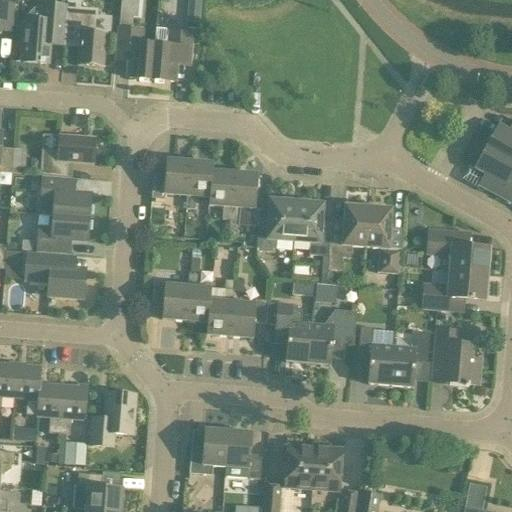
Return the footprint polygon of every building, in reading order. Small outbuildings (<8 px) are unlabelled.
[(0,3),(0,34),(11,33),(13,0),(5,0),(5,4),(0,3)] [(189,0),(189,23),(201,24),(202,0),(189,0)] [(48,65),(50,46),(63,47),(63,41),(67,2),(60,1),(59,6),(42,4),(40,22),(24,21),(20,63),(48,65)] [(103,70),(106,34),(110,35),(111,18),(97,17),(98,11),(80,9),(81,3),(67,2),(63,41),(79,42),(77,68),(103,70)] [(114,63),(129,64),(127,80),(151,82),(153,46),(142,45),(144,30),(117,28),(114,63)] [(155,29),(153,46),(151,82),(174,84),(175,68),(190,69),(193,34),(168,32),(165,30),(155,29)] [(511,124),(507,132),(498,127),(486,149),(511,162),(511,124)] [(13,151),(1,149),(3,134),(0,134),(0,173),(11,175),(13,151)] [(39,178),(41,178),(65,180),(67,164),(92,166),(94,140),(59,138),(58,153),(41,151),(39,178)] [(511,204),(511,175),(511,174),(511,162),(486,149),(474,170),(484,176),(477,187),(511,206),(511,204)] [(13,151),(11,175),(24,176),(26,152),(13,151)] [(166,161),(164,177),(153,176),(151,199),(164,201),(164,196),(186,198),(189,163),(166,161)] [(194,211),(195,199),(208,200),(208,208),(212,165),(189,163),(186,198),(185,210),(194,211)] [(208,208),(223,209),(222,221),(230,222),(234,175),(212,173),(212,165),(208,208)] [(240,210),(254,211),(257,176),(234,175),(230,222),(239,223),(240,210)] [(38,217),(52,218),(88,221),(90,197),(74,196),(76,181),(65,180),(41,178),(38,217)] [(275,254),(276,243),(292,244),(295,204),(269,202),(267,219),(259,219),(256,253),(275,254)] [(292,244),(309,245),(308,257),(323,258),(321,277),(327,277),(327,271),(329,246),(330,224),(321,224),(322,206),(295,204),(292,244)] [(344,208),(341,247),(329,246),(327,271),(340,272),(341,259),(350,260),(351,248),(365,250),(368,209),(344,208)] [(401,252),(388,251),(391,211),(368,209),(365,250),(378,251),(377,275),(399,277),(401,252)] [(52,218),(51,229),(38,228),(36,255),(70,257),(71,242),(86,243),(88,221),(52,218)] [(439,273),(448,274),(487,277),(489,250),(470,249),(471,234),(428,231),(425,257),(440,259),(439,273)] [(191,251),(190,261),(199,261),(200,251),(191,251)] [(23,284),(48,286),(47,298),(82,301),(84,272),(75,271),(76,258),(70,257),(36,255),(26,254),(23,284)] [(464,315),(465,301),(484,303),(487,277),(448,274),(447,287),(423,285),(421,312),(464,315)] [(188,275),(187,288),(184,323),(206,325),(205,337),(206,337),(210,290),(196,289),(197,276),(188,275)] [(151,305),(162,306),(161,321),(184,323),(187,288),(165,286),(165,282),(153,281),(151,305)] [(336,303),(339,287),(318,284),(315,300),(336,303)] [(224,291),(223,303),(209,302),(210,290),(206,337),(229,339),(232,304),(233,291),(224,291)] [(255,306),(232,304),(229,339),(252,341),(253,325),(265,326),(267,305),(267,302),(255,301),(255,306)] [(274,337),(287,338),(285,364),(307,366),(311,326),(301,325),(301,315),(295,307),(267,305),(265,326),(274,327),(274,337)] [(334,312),(323,327),(311,326),(307,366),(329,368),(332,338),(354,340),(356,314),(334,312)] [(357,359),(369,360),(367,386),(389,388),(393,348),(371,346),(372,330),(360,329),(357,359)] [(430,381),(444,382),(444,384),(477,387),(480,362),(470,361),(471,347),(460,346),(462,332),(435,330),(430,381)] [(416,334),(415,350),(393,348),(389,388),(411,390),(414,364),(426,365),(429,335),(416,334)] [(0,404),(0,399),(13,400),(16,367),(0,365),(0,404)] [(25,416),(35,417),(35,419),(36,419),(40,369),(16,367),(13,400),(26,401),(25,416)] [(48,435),(59,436),(62,388),(39,386),(41,369),(40,369),(36,419),(49,420),(48,435)] [(87,390),(62,388),(59,436),(61,436),(60,445),(65,445),(64,454),(59,454),(58,465),(83,467),(85,446),(68,444),(68,436),(70,437),(71,421),(84,423),(87,390)] [(114,450),(115,435),(132,437),(135,397),(106,395),(104,420),(90,419),(88,448),(114,450)] [(34,441),(35,432),(15,431),(15,440),(34,441)] [(211,477),(212,468),(225,469),(227,433),(204,431),(204,433),(192,432),(189,476),(211,477)] [(261,457),(249,456),(251,435),(227,433),(225,469),(224,479),(259,481),(261,457)] [(284,489),(311,491),(314,450),(287,448),(284,489)] [(341,452),(314,450),(311,491),(338,493),(341,452)] [(0,452),(0,475),(3,476),(10,471),(10,466),(14,466),(15,454),(0,452)] [(120,511),(122,491),(100,489),(102,477),(78,475),(77,487),(74,486),(72,510),(84,511),(91,511),(120,511)] [(279,511),(281,487),(264,486),(261,511),(279,511)] [(338,511),(355,511),(358,494),(342,492),(338,511)] [(357,511),(377,511),(380,497),(360,494),(357,511)]
